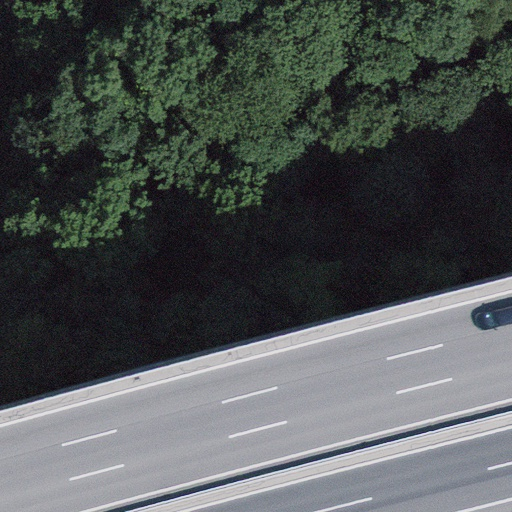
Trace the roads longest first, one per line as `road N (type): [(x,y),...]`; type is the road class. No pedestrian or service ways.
road 1 (motorway): [(511,346),(0,481)]
road 2 (motorway): [(327,511),(511,465)]
